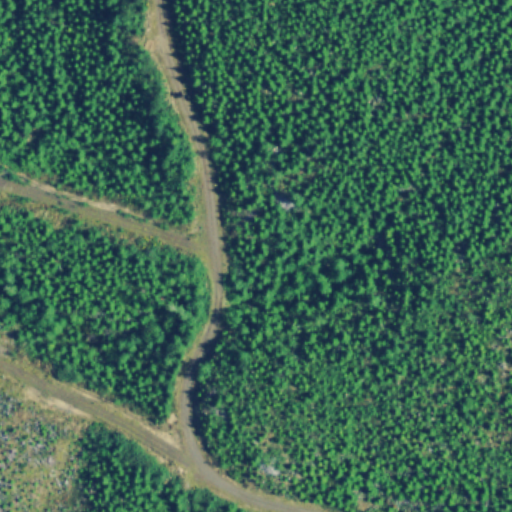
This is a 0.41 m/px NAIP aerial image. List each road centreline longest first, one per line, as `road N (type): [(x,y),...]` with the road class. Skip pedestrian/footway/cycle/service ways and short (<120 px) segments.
road 1 (track): [(150,0),(156,44),(194,156),(201,309),(175,395),(182,455)]
road 2 (track): [(182,455),(0,365)]
road 3 (track): [(298,511),(232,494),(182,455)]
